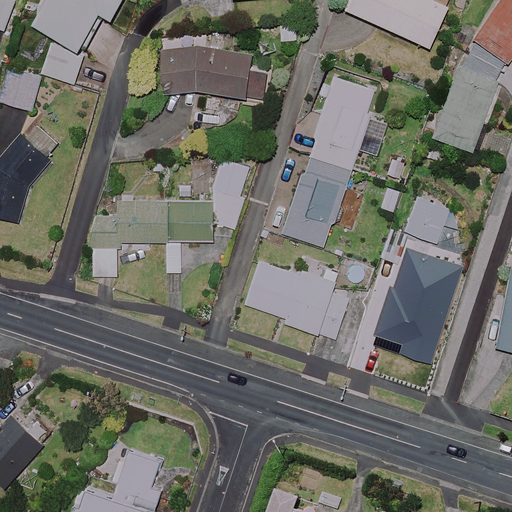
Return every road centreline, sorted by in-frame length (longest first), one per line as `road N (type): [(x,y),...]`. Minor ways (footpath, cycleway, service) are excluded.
road 1 (tertiary): [(257,395),(0,310)]
road 2 (tertiary): [(511,477),(257,395)]
road 3 (residential): [(257,395),(218,511)]
